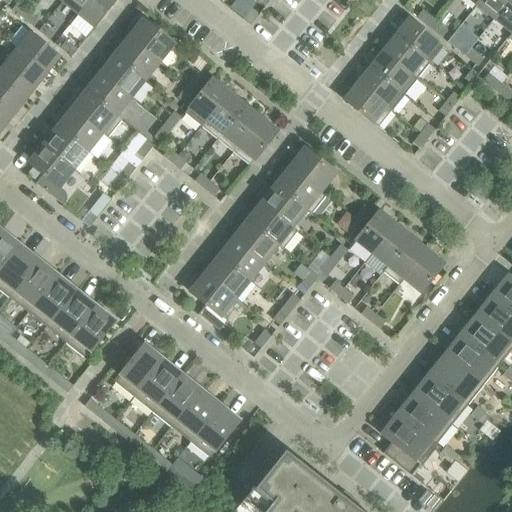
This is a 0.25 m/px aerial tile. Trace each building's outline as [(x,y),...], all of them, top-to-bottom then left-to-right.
[(64,0),(63,2),(78,15),(90,0),(64,0)] [(117,0),(90,0),(78,15),(95,28),(117,0)] [(264,9),(271,0),(258,0),(256,3),(264,9)] [(480,0),(476,5),(494,20),(509,0),(480,0)] [(511,0),(509,0),(494,20),(511,33),(511,0)] [(12,11),(23,19),(29,12),(18,3),(12,11)] [(252,9),(243,20),(250,26),(259,15),(252,9)] [(416,18),(429,28),(435,21),(422,11),(416,18)] [(40,20),(29,12),(23,19),(34,28),(40,20)] [(134,26),(125,36),(158,63),(173,44),(143,20),(136,28),(134,26)] [(408,20),(395,36),(424,59),(437,43),(408,20)] [(448,31),(435,21),(429,28),(442,39),(448,31)] [(45,25),(39,32),(50,41),(56,33),(45,25)] [(16,50),(46,74),(59,56),(30,33),(16,50)] [(120,49),(114,57),(144,81),(158,63),(125,36),(117,47),(120,49)] [(395,36),(382,52),(417,80),(430,64),(424,59),(395,36)] [(452,47),(464,57),(470,50),(458,40),(452,47)] [(60,49),(71,58),(77,50),(66,41),(60,49)] [(3,66),(33,90),(46,74),(16,50),(3,66)] [(483,60),(470,50),(464,57),(477,67),(483,60)] [(382,52),(370,68),(404,96),(417,80),(382,52)] [(105,61),(97,72),(130,99),(144,81),(114,57),(108,64),(105,61)] [(0,70),(0,89),(20,105),(33,90),(3,66),(0,70)] [(370,68),(357,84),(386,107),(391,112),(404,96),(370,68)] [(464,79),(471,85),(479,76),(471,70),(464,79)] [(91,85),(85,92),(116,117),(130,99),(97,72),(88,82),(91,85)] [(197,73),(187,86),(195,92),(205,79),(197,73)] [(483,82),(495,92),(501,84),(488,74),(483,82)] [(189,108),(205,121),(206,122),(229,94),(212,80),(189,108)] [(378,128),(391,112),(386,107),(357,84),(344,101),(378,128)] [(511,96),(511,93),(501,84),(495,92),(508,102),(511,96)] [(184,104),(195,92),(187,86),(177,99),(184,104)] [(0,115),(7,122),(20,105),(0,89),(0,115)] [(77,97),(68,108),(101,135),(116,117),(85,92),(80,99),(77,97)] [(453,93),(445,102),(453,108),(460,99),(453,93)] [(201,127),(217,140),(244,106),(229,94),(206,122),(205,121),(201,127)] [(445,118),(453,108),(445,102),(438,112),(445,118)] [(217,140),(233,153),(260,118),(244,106),(217,140)] [(63,120),(57,128),(87,153),(101,135),(68,108),(60,118),(63,120)] [(174,112),(163,125),(171,131),(181,118),(174,112)] [(277,132),(260,118),(233,153),(249,166),(277,132)] [(161,144),(171,131),(163,125),(153,138),(161,144)] [(427,125),(420,134),(427,140),(435,131),(427,125)] [(48,133),(40,143),(73,170),(87,153),(57,128),(51,135),(48,133)] [(420,149),(427,140),(420,134),(412,144),(420,149)] [(136,154),(144,159),(154,146),(147,141),(136,154)] [(59,188),(73,170),(40,143),(32,154),(34,156),(28,164),(33,168),(43,176),(38,183),(35,185),(63,207),(65,204),(66,201),(66,199),(66,196),(65,194),(63,192),(59,188)] [(162,156),(173,165),(179,157),(178,157),(168,149),(162,156)] [(295,155),(287,165),(320,192),(321,191),(335,173),(304,149),(298,157),(295,155)] [(182,151),(178,157),(179,157),(187,164),(191,158),(182,151)] [(187,164),(179,157),(173,165),(181,171),(187,164)] [(129,163),(118,176),(125,182),(136,169),(129,163)] [(326,196),(321,191),(320,192),(287,165),(279,176),(281,178),(276,185),(306,210),(311,215),(326,196)] [(33,168),(27,175),(38,183),(43,176),(33,168)] [(194,182),(204,189),(209,182),(200,175),(194,182)] [(115,195),(125,182),(118,176),(108,189),(115,195)] [(219,190),(209,182),(204,189),(213,197),(219,190)] [(292,227),(306,210),(276,185),(270,193),(267,190),(258,201),(292,228),(292,227)] [(107,205),(100,199),(89,212),(97,218),(107,205)] [(298,232),(292,227),(292,228),(258,201),(250,211),(253,214),(247,221),(278,245),(277,246),(283,250),(298,232)] [(370,214),(363,207),(354,219),(362,225),(370,214)] [(355,241),(372,254),(395,226),(378,213),(355,241)] [(354,219),(343,232),(351,238),(362,225),(354,219)] [(263,263),(277,246),(278,245),(247,221),(241,228),(238,226),(230,237),(263,263)] [(372,254),(387,267),(388,267),(411,239),(395,226),(372,254)] [(0,233),(0,271),(20,246),(1,231),(0,233)] [(249,281),(263,263),(230,237),(222,247),(225,249),(219,257),(249,281)] [(387,267),(383,272),(400,286),(404,280),(427,251),(411,239),(388,267),(387,267)] [(341,244),(329,258),(337,264),(348,250),(341,244)] [(0,271),(0,290),(10,298),(39,261),(20,246),(0,271)] [(443,265),(427,251),(404,280),(420,293),(443,265)] [(235,299),(249,281),(219,257),(213,264),(210,262),(202,272),(235,299)] [(327,275),(337,264),(329,258),(320,269),(327,275)] [(10,298),(28,313),(58,276),(39,261),(10,298)] [(221,316),(235,299),(202,272),(193,283),(196,285),(190,293),(206,306),(198,315),(219,332),(227,321),(221,316)] [(318,278),(311,272),(301,285),(308,291),(318,278)] [(28,313),(47,328),(77,291),(58,276),(28,313)] [(511,312),(511,280),(506,276),(499,285),(501,286),(493,297),(511,312)] [(329,289),(338,297),(344,289),(334,282),(329,289)] [(353,297),(344,289),(338,297),(347,304),(353,297)] [(47,328),(66,343),(95,306),(77,291),(47,328)] [(293,295),(283,308),(290,313),(300,301),(293,295)] [(481,308),(475,315),(511,344),(511,312),(493,297),(483,309),(481,308)] [(115,321),(95,306),(66,343),(85,358),(115,321)] [(280,326),(290,313),(283,308),(272,320),(280,326)] [(361,315),(370,322),(376,315),(367,308),(361,315)] [(385,322),(376,315),(370,322),(379,330),(385,322)] [(470,326),(461,337),(498,366),(511,349),(511,344),(475,315),(468,324),(470,326)] [(0,339),(4,343),(10,336),(0,328),(0,339)] [(271,336),(264,331),(254,343),(261,349),(271,336)] [(450,347),(444,355),(483,386),(498,366),(461,337),(452,348),(450,347)] [(14,340),(9,346),(23,358),(29,351),(14,340)] [(114,382),(134,397),(163,360),(144,345),(114,382)] [(27,362),(42,373),(47,366),(33,355),(27,362)] [(439,365),(430,376),(467,406),(483,386),(444,355),(437,363),(439,365)] [(134,397),(153,412),(182,375),(163,360),(134,397)] [(62,378),(47,366),(42,373),(56,385),(62,378)] [(511,384),(511,377),(505,372),(502,376),(511,384)] [(153,412),(171,427),(201,390),(182,375),(153,412)] [(419,386),(412,394),(451,426),(467,406),(430,376),(421,388),(419,386)] [(171,427),(190,442),(220,405),(201,390),(171,427)] [(408,404),(399,416),(429,440),(429,441),(435,446),(451,426),(412,394),(406,403),(408,404)] [(239,421),(220,405),(190,442),(209,458),(239,421)] [(477,407),(474,411),(486,421),(490,417),(477,407)] [(95,416),(110,427),(115,420),(101,409),(95,416)] [(483,426),(486,421),(474,411),(470,416),(483,426)] [(421,450),(429,441),(429,440),(399,416),(390,427),(388,426),(380,435),(391,443),(383,454),(411,476),(428,455),(421,450)] [(130,432),(115,420),(110,427),(124,439),(130,432)] [(483,426),(479,431),(492,441),(499,432),(486,421),(483,426)] [(134,435),(129,442),(143,454),(149,447),(134,435)] [(446,446),(442,451),(455,461),(459,456),(446,446)] [(153,450),(147,457),(162,469),(167,462),(153,450)] [(451,465),(455,461),(442,451),(439,455),(451,465)] [(360,511),(284,452),(236,511),(360,511)] [(172,465),(166,472),(176,480),(182,473),(172,465)] [(182,473),(176,480),(191,492),(202,479),(189,469),(184,475),(182,473)]
